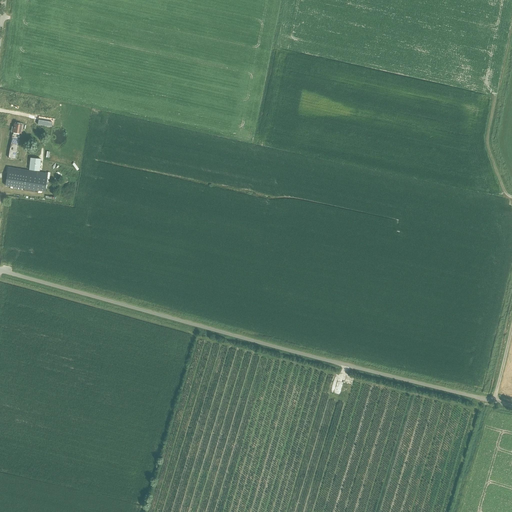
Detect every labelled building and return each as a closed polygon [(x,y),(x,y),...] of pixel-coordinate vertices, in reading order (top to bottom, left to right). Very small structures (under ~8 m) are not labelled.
[(14,127),(13,136),(22,138),(23,129),(14,127)] [(33,130),(32,137),(45,139),(46,133),(33,130)] [(10,157),(17,158),(21,139),(13,138),(10,157)] [(39,171),(40,159),(30,158),(29,170),(39,171)] [(8,168),(5,185),(35,190),(45,191),(47,178),(47,175),(13,169),(8,168)]
